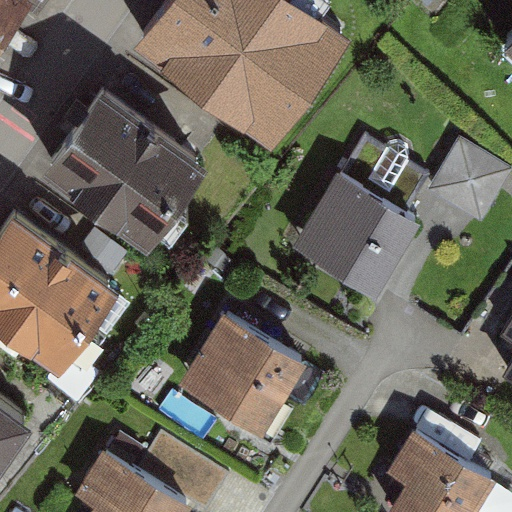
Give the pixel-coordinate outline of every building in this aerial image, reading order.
[(0,0),(0,53),(38,0),(0,0)] [(357,30),(313,0),(169,0),(140,42),(278,140),(357,30)] [(212,162),(106,87),(48,168),(154,243),(212,162)] [(488,213),(511,171),(511,157),(465,131),(435,182),(488,213)] [(425,215),(334,167),(293,245),(383,293),(425,215)] [(117,283),(16,212),(0,234),(0,317),(62,361),(117,283)] [(309,357),(224,306),(180,379),(265,430),(309,357)] [(511,318),(489,358),(511,370),(511,318)] [(0,464),(36,409),(0,385),(0,464)] [(478,511),(499,472),(414,428),(376,501),(397,511),(478,511)] [(189,511),(197,498),(110,452),(77,511),(189,511)]
